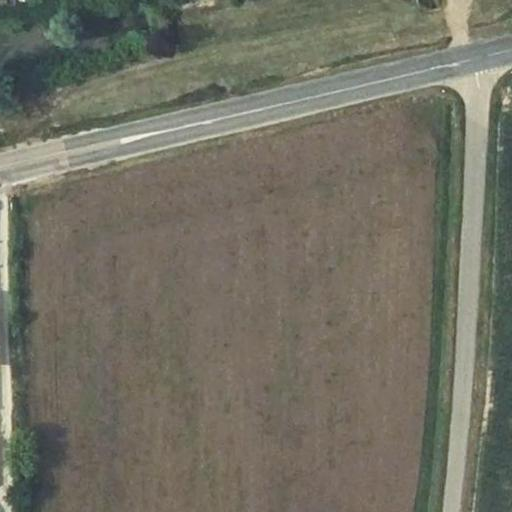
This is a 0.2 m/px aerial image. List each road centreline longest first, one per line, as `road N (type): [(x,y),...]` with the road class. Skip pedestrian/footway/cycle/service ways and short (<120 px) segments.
road 1 (tertiary): [(475,54),(0,174)]
road 2 (unclassified): [(475,54),(481,110),(453,511)]
